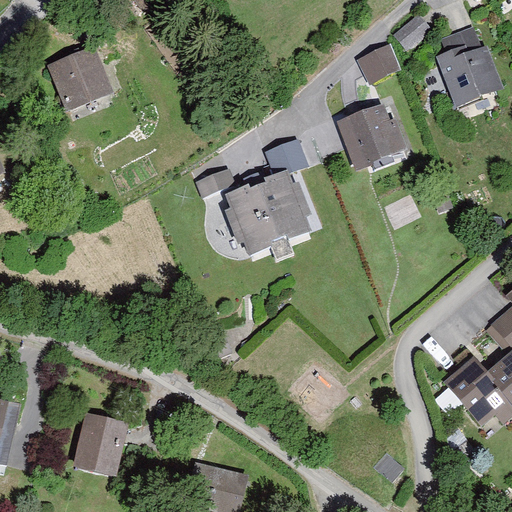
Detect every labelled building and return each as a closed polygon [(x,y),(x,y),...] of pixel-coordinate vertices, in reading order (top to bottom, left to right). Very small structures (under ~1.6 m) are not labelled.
[(425,15),(400,34),(410,47),(435,28),(425,15)] [(395,44),(362,59),(374,85),(407,71),(395,44)] [(486,47),(444,65),(465,113),(506,95),(486,47)] [(110,57),(65,74),(83,122),(128,105),(110,57)] [(393,109),(350,128),(371,175),(414,156),(393,109)] [(0,147),(0,182),(13,177),(0,147)] [(208,212),(231,202),(255,257),(320,228),(301,185),(318,178),(306,153),(274,167),(279,180),(246,195),(239,178),(201,194),(208,212)] [(473,345),(442,371),(480,416),(492,407),(507,424),(511,419),(511,280),(504,288),(511,296),(511,301),(488,322),(506,342),(486,359),(473,345)] [(0,452),(1,452),(14,400),(0,396),(0,452)] [(128,417),(84,410),(77,458),(120,465),(128,417)] [(252,511),(258,466),(195,458),(189,508),(222,511),(252,511)]
